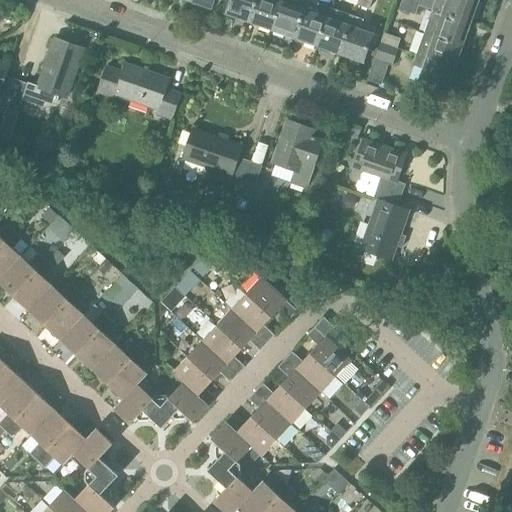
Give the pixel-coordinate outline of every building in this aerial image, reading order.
[(189,0),(189,1),(211,9),(214,0),(189,0)] [(257,0),(231,0),(227,14),(250,22),(257,0)] [(257,0),(250,22),(273,30),(283,2),(284,0),(257,0)] [(308,0),(307,3),(308,4),(296,38),(318,46),(328,18),(327,18),(316,14),(320,1),(317,0),(308,0)] [(373,0),(359,0),(358,5),(370,9),(373,0)] [(432,0),(422,0),(420,6),(433,11),(472,25),(481,1),(477,0),(436,0),(436,1),(432,0)] [(283,2),(273,30),(296,38),(308,4),(307,3),(300,1),(297,3),(296,6),(283,2)] [(401,9),(417,15),(420,6),(404,1),(401,9)] [(327,18),(328,18),(318,46),(341,54),(354,17),(331,8),(327,18)] [(433,11),(425,33),(464,46),(472,25),(433,11)] [(364,20),(354,17),(341,54),(364,62),(368,51),(374,53),(379,37),(373,35),(374,34),(361,29),(364,20)] [(403,39),(386,33),(382,43),(399,49),(403,39)] [(425,33),(417,55),(457,69),(464,46),(425,33)] [(28,84),(22,101),(24,101),(45,109),(55,104),(58,96),(67,99),(85,50),(55,39),(39,87),(28,83),(28,84)] [(379,52),(396,58),(399,49),(382,43),(379,52)] [(417,55),(414,64),(425,68),(420,82),(448,92),(457,69),(417,55)] [(0,115),(4,117),(9,104),(10,104),(18,81),(8,77),(12,65),(0,61),(0,115)] [(116,95),(157,110),(156,113),(171,119),(180,95),(167,90),(170,80),(168,79),(168,81),(146,73),(148,69),(146,68),(145,71),(127,65),(124,72),(107,66),(97,94),(115,99),(116,95)] [(18,81),(10,104),(19,107),(22,101),(28,84),(18,81)] [(274,164),(295,172),(291,184),(307,189),(323,143),(316,140),(316,138),(312,137),(314,131),(288,122),(274,164)] [(232,176),(230,182),(242,186),(250,162),(238,158),(242,147),(193,130),(183,159),(232,176)] [(356,167),(382,176),(378,188),(403,197),(407,185),(397,182),(407,156),(365,141),(356,167)] [(234,207),(247,211),(263,166),(250,162),(242,186),(234,207)] [(374,199),(380,201),(363,250),(392,260),(397,246),(402,248),(405,240),(400,238),(409,211),(399,208),(403,197),(378,188),(374,199)] [(150,189),(145,205),(161,210),(166,194),(150,189)] [(0,232),(0,247),(16,231),(8,224),(0,232)] [(24,238),(16,231),(0,247),(0,279),(21,257),(13,250),(24,238)] [(97,251),(90,259),(99,267),(106,260),(97,251)] [(29,264),(21,257),(0,279),(0,284),(13,296),(47,260),(39,253),(29,264)] [(206,256),(191,271),(201,280),(216,263),(206,256)] [(47,260),(13,296),(29,311),(52,286),(43,278),(54,267),(54,266),(48,261),(47,260)] [(176,288),(185,296),(201,280),(191,271),(176,288)] [(298,311),(297,310),(305,301),(293,290),(284,298),(262,277),(247,293),(273,317),(280,309),(291,319),(298,311)] [(60,294),(52,286),(29,311),(45,326),(79,290),(71,282),(60,294)] [(172,311),(185,296),(176,288),(162,302),(172,311)] [(86,297),(79,290),(45,326),(61,341),(84,316),(76,308),(86,297)] [(273,317),(247,293),(232,309),(269,343),(276,335),(265,325),(273,317)] [(218,325),(244,349),(251,341),(262,350),(269,343),(232,309),(218,325)] [(93,323),(84,316),(61,341),(77,356),(111,319),(103,312),(93,323)] [(308,336),(319,345),(311,353),(336,377),(352,361),(327,337),(336,327),(325,318),(308,336)] [(119,326),(111,319),(77,356),(93,371),(117,345),(109,337),(119,326)] [(244,349),(218,325),(203,341),(239,375),(247,367),(236,357),(244,349)] [(125,352),(117,345),(93,371),(109,386),(143,348),(135,341),(125,352)] [(188,357),(214,381),(222,373),(232,382),(239,375),(203,341),(188,357)] [(0,354),(5,349),(0,344),(0,375),(9,366),(0,357),(0,354)] [(150,356),(143,348),(109,386),(124,400),(138,384),(139,385),(149,374),(140,366),(150,356)] [(303,362),(293,352),(286,360),(321,393),(336,377),(311,353),(303,362)] [(188,357),(173,374),(184,383),(209,407),(217,398),(207,389),(214,381),(188,357)] [(278,367),(289,377),(282,385),(307,409),(321,393),(286,360),(278,367)] [(9,366),(0,375),(0,404),(1,406),(25,380),(9,366)] [(1,406),(9,414),(0,423),(0,424),(7,431),(41,395),(25,380),(1,406)] [(371,408),(390,387),(382,380),(375,387),(377,389),(365,403),(371,408)] [(169,399),(180,409),(195,423),(209,407),(184,383),(170,398),(169,399)] [(274,393),(264,383),(257,391),(292,424),(307,409),(282,385),(274,393)] [(124,400),(114,410),(117,412),(131,425),(143,411),(154,399),(153,399),(139,385),(138,384),(124,400)] [(249,399),(259,408),(252,417),(277,440),(292,424),(257,391),(249,399)] [(56,409),(41,395),(7,431),(15,438),(25,427),(33,435),(56,409)] [(153,399),(154,399),(143,411),(163,429),(180,409),(169,399),(170,398),(167,396),(156,396),(153,399)] [(33,435),(41,442),(31,453),(39,460),(72,424),(56,409),(33,435)] [(227,422),(227,423),(251,446),(262,456),(277,440),(252,417),(244,425),(234,415),(227,422)] [(227,423),(212,439),(225,452),(236,462),(237,460),(251,446),(227,423)] [(88,438),(72,424),(39,460),(47,467),(56,457),(64,464),(88,438)] [(75,454),(90,468),(91,469),(101,458),(114,443),(97,428),(88,438),(64,464),(65,465),(75,454)] [(332,432),(328,437),(328,443),(333,448),(336,445),(340,440),(332,432)] [(319,462),(326,455),(314,445),(308,452),(319,462)] [(236,462),(225,452),(207,471),(226,489),(238,476),(241,474),(240,463),(237,460),(236,462)] [(87,482),(90,484),(91,483),(103,494),(120,475),(101,458),(91,469),(90,468),(87,472),(87,482)] [(238,476),(226,489),(214,502),(224,511),(235,511),(241,506),(255,491),(253,489),(238,476)] [(255,491),(241,506),(246,511),(262,511),(288,484),(282,479),(272,489),(264,481),(255,491)] [(91,483),(90,484),(76,499),(90,511),(111,511),(116,506),(103,494),(91,483)] [(297,492),(288,484),(262,511),(293,511),(295,510),(287,502),(297,492)] [(51,506),(57,511),(90,511),(76,499),(66,489),(51,506)]
